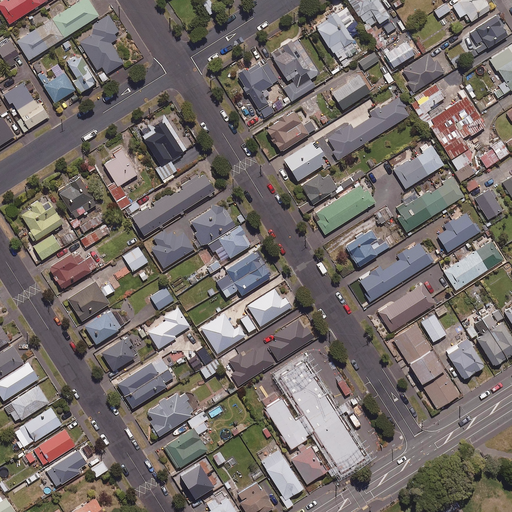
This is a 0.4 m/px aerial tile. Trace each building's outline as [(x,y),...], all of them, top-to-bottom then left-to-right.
[(41,4),(39,0),(9,0),(8,1),(7,0),(3,0),(0,2),(0,9),(9,24),(41,4)] [(81,0),(51,19),(63,38),(99,15),(88,0),(81,0)] [(217,10),(209,0),(204,0),(201,2),(210,15),(217,10)] [(390,17),(378,0),(348,0),(364,24),(363,25),(378,49),(394,39),(383,22),(390,17)] [(491,9),(484,0),(460,0),(452,6),(460,18),(466,13),(472,21),(491,9)] [(450,10),(446,3),(434,11),(438,18),(450,10)] [(351,19),(344,7),(338,10),(345,23),(351,19)] [(354,41),(336,11),(327,17),(328,19),(316,27),(336,59),(354,48),(351,43),(354,41)] [(119,31),(109,15),(93,25),(94,27),(76,38),(103,81),(109,78),(106,74),(123,63),(111,43),(117,39),(114,34),(119,31)] [(508,35),(495,15),(469,31),(478,46),(469,51),(473,57),(508,35)] [(63,38),(51,19),(17,41),(29,60),(63,38)] [(319,74),(297,37),(271,53),(290,84),(283,88),(291,101),(315,87),(310,79),(319,74)] [(19,55),(8,38),(0,42),(0,53),(9,68),(16,63),(13,59),(19,55)] [(415,54),(406,41),(384,54),(392,68),(415,54)] [(511,53),(509,48),(489,60),(503,83),(491,90),(496,98),(511,89),(511,53)] [(379,60),(374,52),(359,62),(364,70),(379,60)] [(436,60),(434,61),(428,54),(403,70),(409,80),(407,82),(413,92),(444,72),(439,65),(436,60)] [(81,57),(77,59),(76,56),(66,62),(68,65),(76,79),(73,81),(80,93),(97,83),(81,57)] [(240,81),(259,109),(256,110),(260,115),(262,114),(265,118),(274,111),(265,97),(269,94),(266,89),(278,80),(264,60),(248,71),(246,68),(236,75),(240,81)] [(64,73),(50,82),(44,72),(37,76),(45,87),(55,103),(75,90),(64,73)] [(370,92),(358,73),(340,84),(341,86),(332,92),(343,110),(370,92)] [(37,105),(23,83),(3,95),(19,120),(17,121),(24,132),(49,116),(40,103),(37,105)] [(430,107),(444,98),(435,84),(414,98),(415,100),(410,103),(419,117),(432,109),(430,107)] [(405,106),(399,96),(378,109),(377,108),(371,112),(373,116),(353,129),(350,124),(325,139),(338,160),(409,115),(404,107),(405,106)] [(435,136),(453,125),(476,111),(468,97),(450,107),(449,106),(436,114),(432,109),(419,117),(421,119),(424,117),(435,136)] [(449,106),(444,98),(430,107),(432,109),(436,114),(449,106)] [(303,126),(294,111),(266,129),(279,149),(281,152),(316,129),(310,121),(303,126)] [(453,125),(461,138),(469,133),(471,136),(486,127),(476,111),(453,125)] [(160,168),(171,161),(189,149),(167,114),(149,126),(152,130),(141,137),(159,166),(160,168)] [(0,145),(14,136),(2,117),(0,118),(0,145)] [(461,138),(453,125),(435,136),(450,161),(468,150),(463,141),(461,138)] [(493,148),(499,159),(509,153),(500,139),(491,145),(493,148)] [(325,155),(315,140),(283,159),(297,181),(325,164),(321,158),(325,155)] [(405,189),(444,165),(431,145),(428,147),(426,143),(419,147),(422,153),(394,170),(405,189)] [(499,159),(493,148),(479,157),(485,168),(499,159)] [(118,186),(119,185),(138,174),(124,152),(122,149),(113,155),(115,158),(105,165),(115,182),(118,186)] [(468,150),(450,161),(456,170),(471,161),(472,156),(468,150)] [(90,157),(83,162),(90,173),(97,168),(90,157)] [(160,168),(159,166),(155,169),(164,183),(173,177),(172,174),(177,171),(171,161),(160,168)] [(474,173),(469,164),(455,172),(461,181),(474,173)] [(351,178),(353,182),(365,174),(362,170),(351,178)] [(140,208),(142,211),(132,218),(144,236),(159,227),(160,229),(164,226),(162,225),(179,213),(181,215),(184,213),(183,211),(207,195),(208,197),(213,194),(212,192),(215,191),(204,174),(199,178),(197,175),(181,186),(182,189),(170,197),(168,194),(147,208),(146,205),(140,208)] [(301,186),(310,199),(298,207),(303,214),(314,206),(313,204),(338,188),(329,174),(322,179),(319,174),(301,186)] [(511,176),(502,183),(505,188),(503,189),(506,194),(508,193),(511,198),(511,176)] [(97,204),(80,177),(58,191),(74,218),(97,204)] [(464,196),(452,178),(430,192),(429,191),(406,206),(404,203),(397,208),(402,216),(398,218),(407,232),(464,196)] [(478,186),(474,179),(465,183),(469,191),(478,186)] [(118,186),(115,182),(108,187),(116,201),(126,196),(119,185),(118,186)] [(320,219),(317,221),(325,234),(376,202),(367,189),(364,191),(360,185),(316,212),(320,219)] [(497,196),(491,188),(474,199),(487,220),(503,210),(494,197),(497,196)] [(126,196),(116,201),(121,209),(131,204),(126,196)] [(63,223),(49,201),(42,205),(38,200),(31,204),(33,207),(21,215),(37,240),(63,223)] [(131,205),(125,209),(128,214),(139,207),(136,202),(131,205)] [(191,221),(197,232),(193,234),(196,239),(194,240),(198,247),(235,225),(222,203),(191,221)] [(475,222),(473,223),(466,213),(445,226),(447,230),(437,236),(448,252),(477,233),(481,231),(475,222)] [(99,216),(80,228),(84,234),(103,223),(99,216)] [(110,232),(105,224),(81,240),(85,247),(110,232)] [(251,245),(239,226),(209,245),(213,252),(222,246),(230,258),(251,245)] [(378,240),(371,229),(345,247),(359,267),(388,247),(382,238),(378,240)] [(177,237),(173,231),(165,235),(163,232),(153,238),(158,245),(151,250),(163,269),(195,249),(184,233),(177,237)] [(61,248),(52,235),(30,249),(35,257),(39,255),(42,260),(61,248)] [(503,260),(491,241),(443,271),(455,290),(503,260)] [(432,262),(419,242),(398,256),(401,259),(382,271),(380,267),(359,281),(372,300),(432,262)] [(148,262),(138,247),(123,256),(132,271),(148,262)] [(272,276),(255,250),(225,269),(229,275),(217,282),(226,297),(238,290),(242,296),(272,276)] [(84,261),(79,253),(73,257),(72,254),(51,267),(64,288),(97,268),(90,257),(84,261)] [(223,272),(216,261),(210,265),(217,276),(223,272)] [(144,270),(138,274),(143,282),(149,279),(144,270)] [(100,289),(95,282),(68,299),(75,310),(82,321),(109,303),(105,296),(114,290),(109,283),(100,289)] [(435,303),(422,284),(378,312),(391,332),(435,303)] [(174,300),(165,287),(150,297),(159,310),(174,300)] [(282,300),(274,289),(247,306),(261,327),(291,307),(285,297),(282,300)] [(230,296),(221,302),(225,308),(234,302),(230,296)] [(444,304),(433,311),(438,318),(448,311),(444,304)] [(190,326),(178,307),(164,317),(166,320),(148,332),(159,349),(176,338),(175,336),(190,326)] [(484,319),(508,358),(511,354),(511,337),(502,323),(501,320),(504,318),(499,309),(484,319)] [(122,328),(110,310),(84,326),(96,344),(122,328)] [(234,329),(224,313),(200,329),(217,355),(246,337),(239,326),(234,329)] [(446,334),(434,313),(420,321),(433,342),(446,334)] [(247,315),(241,320),(250,333),(257,329),(247,315)] [(508,358),(484,319),(475,324),(480,333),(482,336),(476,340),(493,367),(508,358)] [(304,328),(298,320),(274,335),(277,340),(268,346),(278,361),(314,338),(306,327),(304,328)] [(471,324),(465,329),(472,339),(479,334),(471,324)] [(0,346),(10,341),(0,325),(0,346)] [(402,368),(431,350),(415,325),(393,339),(405,358),(398,362),(402,368)] [(464,336),(459,329),(452,334),(456,341),(464,336)] [(132,344),(127,337),(102,353),(113,371),(135,357),(128,347),(132,344)] [(485,366),(467,338),(446,351),(448,355),(444,357),(460,382),(485,366)] [(0,377),(24,362),(13,345),(0,353),(0,377)] [(245,351),(239,354),(236,350),(226,356),(220,360),(237,387),(275,362),(265,347),(255,354),(253,351),(247,355),(245,351)] [(431,350),(402,368),(406,374),(413,370),(437,409),(460,395),(431,350)] [(125,397),(168,369),(159,355),(116,383),(125,397)] [(364,456),(303,360),(279,375),(303,412),(295,418),(281,396),(264,406),(290,447),(307,437),(306,435),(314,430),(340,471),(364,456)] [(220,370),(214,361),(200,370),(206,379),(220,370)] [(0,395),(3,401),(38,379),(28,363),(0,380),(0,395)] [(168,369),(125,397),(132,409),(167,387),(164,383),(173,377),(168,369)] [(49,402),(38,385),(5,406),(16,423),(49,402)] [(179,397),(177,393),(144,413),(158,437),(195,414),(183,395),(179,397)] [(61,424),(51,408),(14,432),(25,448),(61,424)] [(208,419),(204,412),(188,422),(192,429),(163,447),(177,469),(207,450),(198,435),(207,429),(203,422),(208,419)] [(244,422),(226,433),(230,439),(248,427),(244,422)] [(267,426),(260,431),(266,439),(273,434),(267,426)] [(75,446),(64,429),(32,450),(42,467),(75,446)] [(297,451),(299,454),(291,459),(307,484),(327,471),(311,446),(307,449),(304,443),(297,447),(299,450),(297,451)] [(87,464),(78,450),(46,470),(56,487),(80,472),(78,469),(87,464)] [(303,489),(278,450),(260,462),(289,507),(293,505),(289,498),(303,489)] [(225,460),(220,451),(213,456),(219,465),(225,460)] [(37,461),(31,452),(23,457),(29,466),(37,461)] [(108,470),(102,461),(91,469),(96,477),(108,470)] [(267,511),(275,507),(259,481),(239,494),(243,501),(240,503),(246,511),(267,511)] [(236,511),(228,499),(218,505),(214,499),(206,504),(201,496),(189,503),(194,511),(236,511)] [(14,511),(6,498),(0,501),(0,511),(14,511)] [(102,511),(94,498),(72,511),(102,511)]
